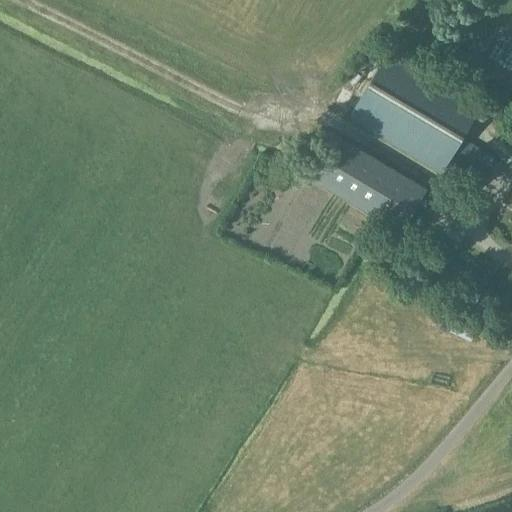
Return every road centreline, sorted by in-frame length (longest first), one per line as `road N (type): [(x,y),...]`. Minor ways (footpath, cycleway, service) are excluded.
road 1 (track): [(17,0),(261,121),(330,121),(437,186),(473,236),(511,263)]
road 2 (unclassified): [(377,511),(462,432),(511,369)]
